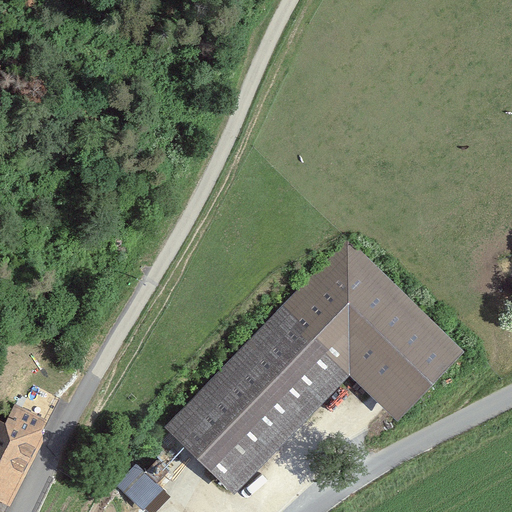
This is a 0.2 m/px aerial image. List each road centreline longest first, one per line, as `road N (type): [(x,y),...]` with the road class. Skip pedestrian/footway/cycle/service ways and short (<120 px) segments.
road 1 (unclassified): [(23,511),(213,159),(286,0)]
road 2 (residential): [(511,390),(345,479),(307,511)]
